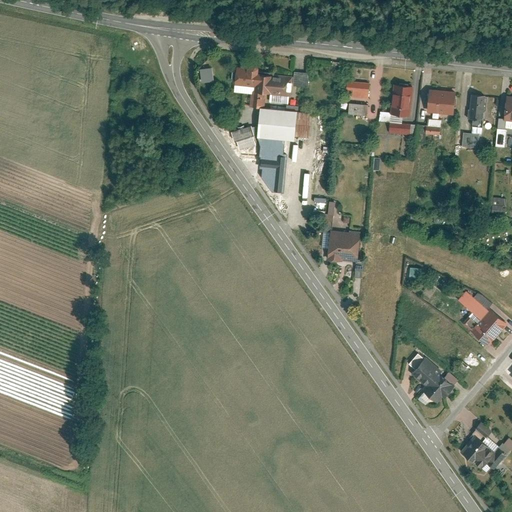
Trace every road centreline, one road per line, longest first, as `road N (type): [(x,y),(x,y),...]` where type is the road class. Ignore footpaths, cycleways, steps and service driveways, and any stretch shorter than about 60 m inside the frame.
road 1 (tertiary): [(180,30),(179,76),(189,103),(429,442)]
road 2 (tertiary): [(511,65),(180,30)]
road 3 (tertiary): [(180,30),(20,0)]
road 4 (residential): [(511,348),(429,442)]
